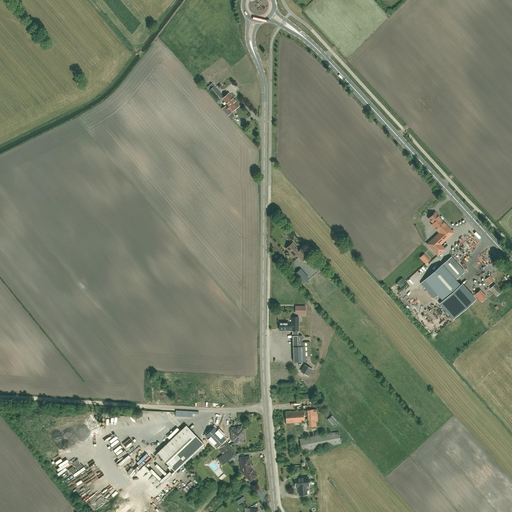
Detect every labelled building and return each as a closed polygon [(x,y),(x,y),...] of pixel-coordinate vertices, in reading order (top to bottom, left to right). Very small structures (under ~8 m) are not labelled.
[(222,98),(223,97),(215,87),(209,91),(218,101),(222,98)] [(239,106),(234,100),(229,93),(223,99),(228,105),(227,106),(226,105),(223,109),(229,116),(232,112),(230,110),(231,109),(233,111),(239,106)] [(453,233),(444,223),(439,218),(438,217),(439,216),(435,212),(433,214),(434,214),(429,219),(433,224),(432,225),(440,233),(427,244),(438,256),(445,249),(440,245),(453,233)] [(301,260),(307,254),(302,248),(299,250),(292,243),(286,248),(291,253),(290,254),(293,257),(296,254),(301,260)] [(451,256),(424,280),(456,316),(473,300),(455,279),(464,272),(455,261),(458,259),(460,261),(469,253),(465,248),(456,257),(453,259),(451,256)] [(313,258),(308,262),(314,269),(319,265),(313,258)] [(307,279),(298,270),(293,275),(301,284),(307,279)] [(491,276),(487,280),(491,285),(496,281),(491,276)] [(465,284),(467,287),(475,281),(473,278),(465,284)] [(478,278),(467,288),(471,292),(481,282),(478,278)] [(497,297),(503,292),(497,284),(491,289),(497,297)] [(481,302),(486,298),(479,291),(475,295),(481,302)] [(290,330),(298,330),(298,316),(292,317),(292,323),(289,323),(289,322),(279,323),(279,330),(290,330)] [(302,335),(292,336),(293,362),(305,362),(305,342),(302,342),(302,335)] [(312,369),(307,366),(303,373),(308,376),(312,369)] [(307,410),(303,411),(285,412),(286,423),(308,422),(309,427),(318,426),(317,409),(307,410)] [(339,423),(332,415),(327,420),(334,428),(339,423)] [(204,444),(186,425),(157,453),(175,472),(204,444)] [(214,427),(206,436),(217,447),(223,441),(225,439),(223,436),(218,430),(217,430),(214,427)] [(231,431),(233,441),(234,440),(235,444),(243,443),(242,439),(244,439),(243,429),(241,429),(241,427),(233,428),(233,430),(231,431)] [(302,451),(341,443),(339,431),(299,439),(302,451)] [(229,450),(227,448),(229,446),(226,443),(225,443),(223,441),(217,447),(223,454),(218,459),(223,464),(235,454),(230,448),(229,450)] [(116,452),(122,446),(120,444),(114,450),(116,452)] [(124,463),(130,457),(128,455),(126,456),(124,455),(120,459),(124,463)] [(256,474),(251,469),(251,468),(249,457),(241,458),(242,472),(250,481),(255,476),(256,476),(256,475),(256,474)] [(90,481),(88,477),(81,481),(83,485),(90,481)] [(299,487),(306,486),(309,486),(308,477),(295,478),(296,487),(299,487)] [(113,478),(108,481),(111,486),(116,483),(113,478)] [(306,486),(299,487),(300,495),(307,495),(306,486)]
